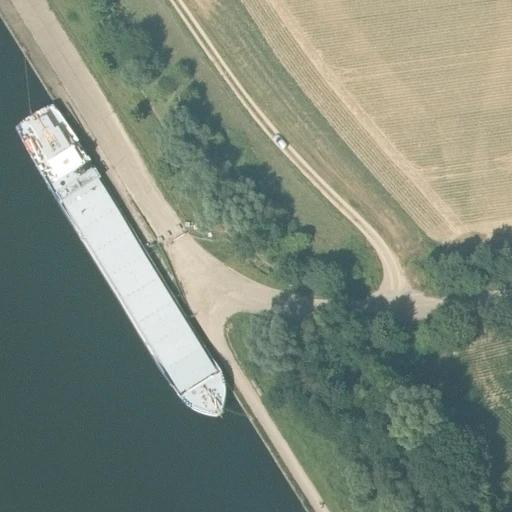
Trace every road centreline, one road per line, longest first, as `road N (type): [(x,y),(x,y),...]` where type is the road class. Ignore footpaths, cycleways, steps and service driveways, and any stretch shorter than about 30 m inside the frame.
road 1 (track): [(181,0),(275,127),(371,223),(397,269),(396,301)]
road 2 (unclassified): [(396,301),(252,285),(195,254)]
